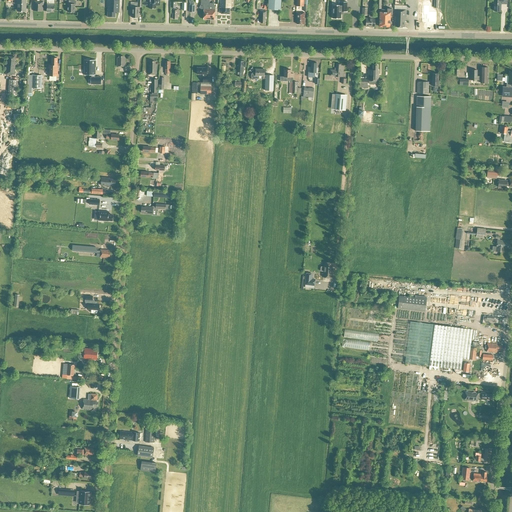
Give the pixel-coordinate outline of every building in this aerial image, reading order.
[(17,0),(17,6),(18,6),(18,11),(26,12),(25,0),(17,0)] [(76,5),(76,1),(75,0),(71,0),(64,0),(65,1),(67,1),(67,4),(68,4),(68,12),(75,12),(75,5),(76,5)] [(115,12),(119,12),(119,1),(116,1),(116,0),(108,0),(107,17),(115,17),(115,12)] [(137,0),(138,2),(137,2),(137,0),(134,0),(134,3),(130,2),(130,7),(132,7),(132,17),(138,18),(139,7),(142,7),(142,0),(137,0)] [(160,0),(148,0),(149,6),(149,9),(156,9),(156,6),(160,6),(160,0)] [(209,19),(209,3),(209,0),(201,0),(201,4),(199,8),(202,10),(204,10),(203,19),(204,19),(205,20),(207,20),(207,19),(209,19)] [(230,8),(232,8),(231,0),(219,0),(219,8),(221,8),(221,14),(229,14),(230,8)] [(268,0),(268,8),(280,9),(280,0),(268,0)] [(507,4),(507,0),(493,0),(494,3),(495,3),(495,11),(501,11),(501,4),(507,4)] [(33,11),(43,11),(44,2),(34,1),(33,11)] [(347,2),(339,2),(339,5),(332,5),(332,19),(341,19),(341,12),(347,12),(347,2)] [(321,18),(321,14),(322,6),(313,6),(313,13),(314,13),(314,18),(321,18)] [(424,6),(423,15),(426,15),(426,19),(428,19),(428,22),(435,22),(436,12),(429,12),(429,6),(424,6)] [(394,19),(395,19),(395,21),(395,27),(404,28),(405,22),(406,22),(406,10),(395,9),(394,19)] [(297,24),(304,24),(305,12),(296,12),(296,20),(297,20),(297,24)] [(366,26),(374,27),(375,18),(374,18),(374,19),(372,19),(372,15),(369,14),(369,19),(366,18),(366,26)] [(6,74),(14,75),(15,62),(15,57),(8,56),(8,62),(7,62),(6,74)] [(117,66),(125,66),(125,58),(124,58),(124,56),(119,56),(119,58),(117,58),(117,66)] [(58,76),(58,66),(57,65),(57,58),(52,58),(52,65),(49,65),(49,68),(47,68),(47,73),(49,73),(49,76),(58,76)] [(95,76),(95,59),(85,58),(85,65),(86,65),(86,74),(92,74),(92,76),(91,76),(91,83),(101,83),(101,76),(95,76)] [(155,64),(155,62),(150,61),(150,65),(149,65),(148,74),(156,75),(157,64),(155,64)] [(239,61),(238,69),(237,69),(237,76),(243,77),(243,70),(244,70),(244,67),(245,67),(245,62),(243,62),(243,61),(239,61)] [(308,67),(308,72),(308,77),(314,78),(315,73),(317,73),(318,68),(316,68),(317,63),(311,63),(311,67),(308,67)] [(335,68),(335,70),(330,70),(330,76),(334,76),(341,77),(342,72),(343,72),(344,66),(341,66),(341,64),(336,64),(336,68),(335,68)] [(377,84),(377,81),(378,81),(378,70),(377,70),(377,65),(373,65),(373,70),(369,70),(369,81),(369,84),(370,85),(374,85),(375,84),(377,84)] [(206,76),(206,74),(206,68),(197,67),(197,74),(203,74),(203,82),(211,83),(211,76),(206,76)] [(487,80),(487,76),(488,76),(488,67),(481,67),(480,76),(477,76),(477,70),(471,70),(471,80),(477,80),(480,80),(480,83),(487,83),(487,80)] [(255,69),(255,72),(253,72),(251,74),(251,79),(256,79),(259,77),(259,76),(262,76),(262,79),(265,79),(265,75),(265,69),(255,69)] [(284,70),(284,77),(280,77),(280,81),(287,82),(287,81),(290,81),(290,93),(300,94),(301,88),(297,88),(297,82),(293,82),(293,74),(290,74),(291,70),(284,70)] [(503,87),(502,95),(502,97),(511,98),(511,96),(511,70),(511,71),(511,72),(509,72),(508,84),(507,84),(506,87),(503,87)] [(42,75),(32,75),(32,88),(42,88),(42,75)] [(273,91),(274,75),(266,75),(265,90),(273,91)] [(8,95),(16,96),(18,80),(9,80),(8,95)] [(359,88),(364,88),(367,88),(368,80),(359,80),(359,88)] [(417,93),(428,93),(429,82),(417,82),(417,93)] [(211,94),(211,87),(201,86),(201,94),(211,94)] [(313,97),(313,88),(304,87),(303,96),(313,97)] [(336,94),(334,109),(344,110),(345,95),(336,94)] [(417,96),(416,131),(430,131),(431,97),(417,96)] [(501,127),(500,133),(504,134),(507,134),(507,137),(509,138),(509,142),(511,142),(511,130),(511,131),(508,131),(508,128),(501,127)] [(110,130),(103,129),(102,134),(106,134),(106,139),(111,139),(119,140),(119,135),(111,134),(111,135),(110,135),(110,130)] [(88,141),(88,146),(102,148),(102,143),(96,143),(96,138),(100,139),(100,130),(94,130),(94,131),(94,138),(89,138),(89,141),(88,141)] [(500,170),(488,169),(487,178),(497,179),(497,176),(500,176),(500,170)] [(112,178),(106,178),(101,177),(101,186),(111,187),(111,186),(115,186),(116,179),(112,179),(112,178)] [(499,180),(498,187),(506,188),(506,186),(508,186),(508,187),(511,186),(511,179),(509,180),(509,183),(507,182),(507,181),(499,180)] [(166,204),(156,204),(156,207),(153,206),(152,207),(147,206),(147,207),(142,207),(141,213),(144,213),(144,214),(152,214),(152,215),(157,216),(157,211),(156,210),(156,209),(165,209),(166,204)] [(99,206),(98,215),(109,216),(109,215),(113,216),(113,210),(109,210),(109,207),(99,206)] [(477,228),(477,233),(467,232),(467,234),(476,235),(476,238),(483,238),(483,236),(485,236),(486,229),(477,228)] [(510,241),(500,240),(500,236),(496,236),(495,239),(497,239),(496,251),(504,252),(504,247),(510,248),(510,241)] [(73,251),(97,253),(97,252),(97,251),(97,250),(95,247),(72,245),(72,249),(73,251)] [(108,250),(100,249),(100,251),(97,251),(97,252),(100,253),(100,257),(108,258),(108,256),(109,256),(110,252),(108,252),(108,250)] [(324,262),(324,267),(321,267),(320,271),(324,271),(323,277),(331,278),(333,263),(324,262)] [(313,273),(306,273),(304,285),(305,285),(305,288),(314,289),(315,279),(312,278),(313,273)] [(85,300),(85,302),(86,304),(88,304),(87,309),(91,310),(91,313),(97,314),(97,313),(98,310),(99,310),(99,304),(95,304),(95,302),(94,300),(92,300),(93,296),(86,296),(85,300)] [(426,299),(415,298),(399,296),(398,308),(425,311),(426,299)] [(473,329),(410,321),(405,363),(429,366),(429,365),(461,369),(462,358),(469,359),(473,329)] [(344,336),(352,337),(354,330),(346,328),(344,336)] [(343,347),(370,350),(371,341),(344,339),(343,347)] [(487,343),(486,352),(496,353),(496,351),(501,351),(501,350),(502,350),(502,346),(497,345),(497,344),(487,343)] [(98,349),(84,348),(83,359),(97,360),(98,349)] [(62,370),(62,375),(65,375),(67,375),(73,376),(74,365),(68,365),(68,371),(66,370),(62,370)] [(70,398),(79,399),(80,387),(71,386),(70,398)] [(480,393),(469,392),(465,392),(465,400),(478,401),(478,399),(480,399),(490,400),(490,399),(492,399),(492,394),(485,394),(485,392),(480,392),(480,393)] [(83,402),(83,410),(91,411),(96,412),(96,407),(97,407),(98,402),(96,402),(96,400),(97,400),(97,395),(91,394),(88,394),(88,399),(84,399),(83,402)] [(153,442),(154,430),(146,429),(145,442),(153,442)] [(139,441),(140,433),(120,431),(120,438),(124,439),(124,440),(139,441)] [(154,448),(143,446),(139,446),(137,456),(152,458),(154,448)] [(84,450),(82,450),(81,455),(84,455),(92,456),(92,454),(93,455),(94,450),(92,450),(92,448),(84,447),(84,450)] [(485,454),(484,454),(483,458),(480,458),(480,456),(476,456),(476,460),(480,461),(480,460),(483,461),(483,463),(489,463),(491,450),(489,450),(489,449),(485,449),(485,454)] [(140,470),(155,472),(156,463),(141,461),(140,470)] [(463,468),(461,480),(469,480),(470,468),(463,468)] [(486,481),(487,477),(486,477),(486,472),(482,472),(482,474),(474,473),(473,481),(481,482),(481,481),(486,481)] [(79,504),(89,505),(90,491),(80,491),(80,492),(77,491),(77,496),(80,496),(79,504)]
